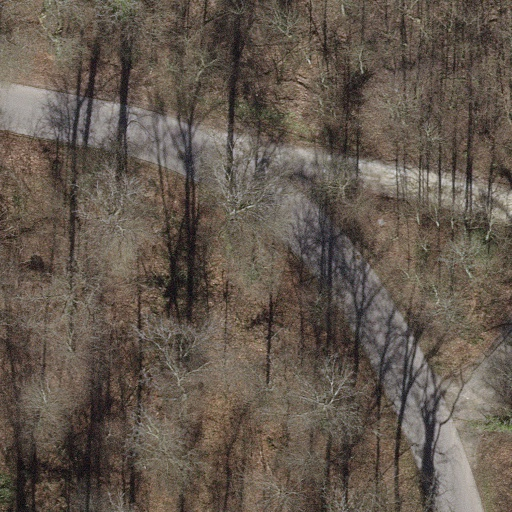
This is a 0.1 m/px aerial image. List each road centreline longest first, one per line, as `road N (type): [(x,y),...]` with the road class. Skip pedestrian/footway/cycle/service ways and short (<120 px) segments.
road 1 (residential): [(0,105),(119,125),(203,155),(344,263),(432,421),(460,511)]
road 2 (track): [(511,207),(203,155)]
road 3 (track): [(511,309),(432,421)]
